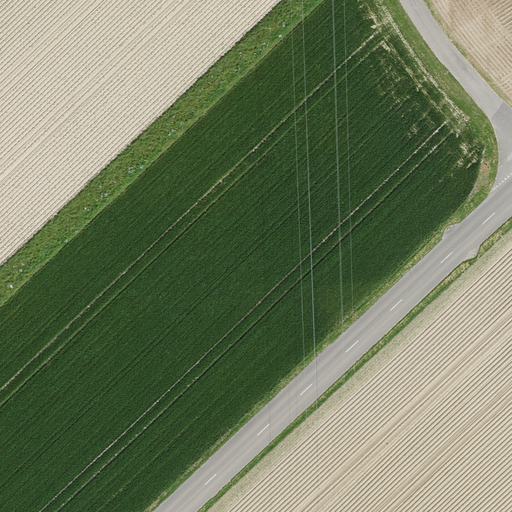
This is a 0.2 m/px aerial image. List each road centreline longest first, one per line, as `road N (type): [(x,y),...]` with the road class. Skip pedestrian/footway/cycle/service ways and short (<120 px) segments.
road 1 (tertiary): [(174,511),(511,197)]
road 2 (unclassified): [(406,0),(511,129)]
